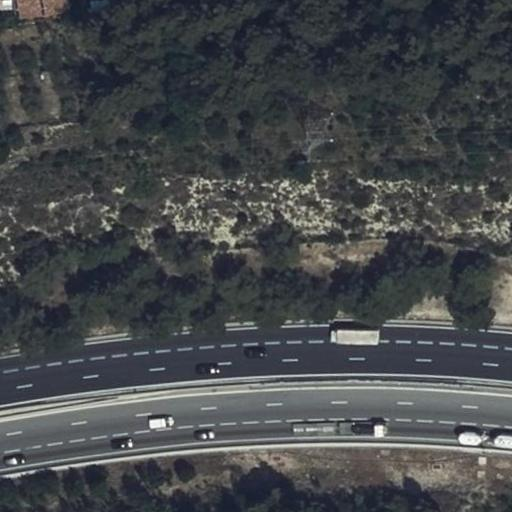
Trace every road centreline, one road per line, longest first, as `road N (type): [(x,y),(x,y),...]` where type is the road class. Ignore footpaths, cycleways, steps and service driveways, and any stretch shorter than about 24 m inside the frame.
road 1 (motorway): [(0,445),(268,413),(511,418)]
road 2 (motorway): [(511,359),(262,353),(0,383)]
